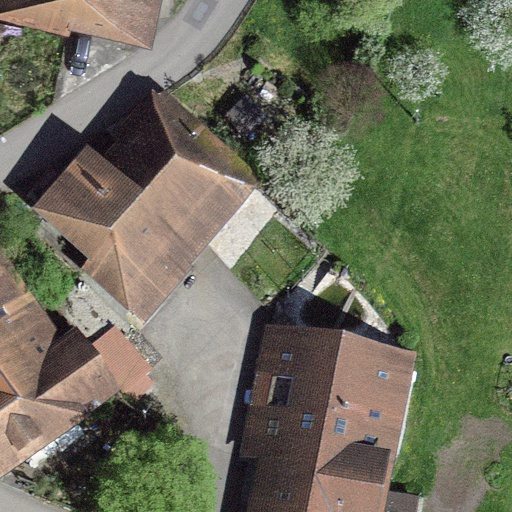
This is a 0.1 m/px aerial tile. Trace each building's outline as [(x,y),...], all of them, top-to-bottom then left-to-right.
[(144,0),(74,0),(74,2),(141,17),(144,0)] [(44,204),(97,254),(204,138),(168,105),(89,191),(71,174),(44,204)] [(204,138),(97,254),(146,298),(252,183),(204,138)] [(0,470),(146,376),(110,321),(71,346),(0,238),(0,470)] [(281,455),(276,477),(371,497),(400,360),(274,333),(249,448),(281,455)] [(371,497),(276,477),(268,511),(404,511),(405,507),(371,497)]
